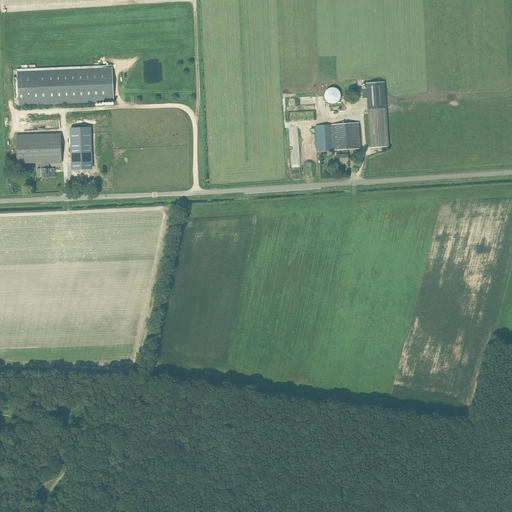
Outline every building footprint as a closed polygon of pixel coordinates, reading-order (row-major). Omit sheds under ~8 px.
[(17,77),(13,78),(14,99),(18,99),(18,105),(113,101),(112,65),(16,69),(17,77)] [(366,88),(362,88),(363,99),(367,98),(368,108),(370,148),(388,146),(386,107),(384,82),(366,83),(366,88)] [(341,98),(340,98),(340,96),(340,95),(339,93),(338,92),(336,91),(335,90),(334,90),(332,90),(330,91),(328,91),(327,92),(326,93),(325,94),(325,96),(324,97),(324,99),(325,100),(325,102),(326,103),(327,104),(328,105),(329,106),(331,106),(333,106),(334,106),(335,106),(337,105),(338,104),(339,103),(340,101),(340,100),(341,98)] [(360,137),(356,138),(355,123),(316,125),(317,151),(342,149),(343,154),(339,155),(339,154),(336,154),(336,160),(339,160),(339,162),(348,161),(347,154),(347,149),(360,148),(360,137)] [(91,133),(71,134),(73,174),(93,173),(91,133)] [(60,134),(16,136),(17,163),(40,162),(41,169),(37,169),(37,177),(42,177),(42,178),(49,177),(49,168),(48,168),(48,163),(62,162),(60,134)]
